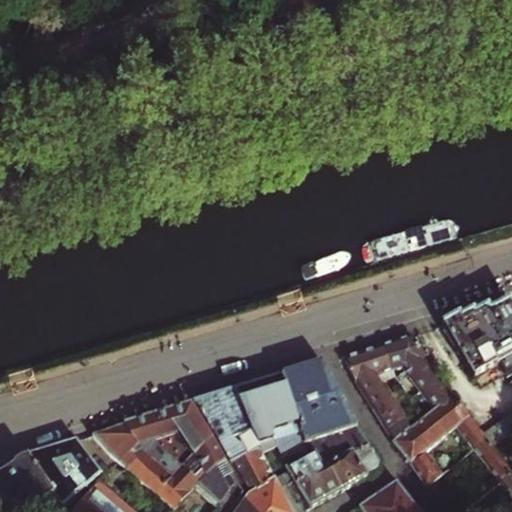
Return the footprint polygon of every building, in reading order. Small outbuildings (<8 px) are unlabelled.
[(511,307),(477,318),(444,329),(473,384),(496,370),(494,365),(497,363),(506,379),(511,375),(511,307)] [(391,373),(394,376),(396,380),(406,393),(413,388),(420,396),(438,381),(424,363),(427,362),(411,339),(400,343),(382,348),(391,373)] [(376,379),(378,382),(387,379),(394,376),(391,373),(382,348),(367,353),(347,359),(344,365),(355,386),(376,379)] [(305,372),(283,379),(309,461),(318,456),(327,470),(352,457),(369,448),(356,428),(343,404),(323,366),(305,372)] [(219,398),(195,406),(249,498),(274,483),(290,474),(289,471),(309,461),(283,379),(265,384),(219,398)] [(364,400),(372,413),(382,407),(380,403),(391,397),(386,389),(381,391),(378,382),(376,379),(355,386),(364,400)] [(452,399),(438,381),(420,396),(430,409),(434,414),(452,399)] [(389,439),(394,447),(412,432),(391,397),(380,403),(382,407),(372,413),(380,425),(389,439)] [(417,479),(432,466),(465,440),(469,445),(480,435),(452,399),(434,414),(423,423),(412,432),(429,452),(409,468),(413,473),(417,479)] [(164,415),(127,427),(134,450),(142,457),(144,455),(170,481),(180,472),(198,487),(201,483),(204,480),(224,463),(191,407),(164,415)] [(434,414),(430,409),(419,418),(423,423),(434,414)] [(511,414),(480,435),(498,458),(511,448),(511,414)] [(109,433),(92,439),(103,451),(109,458),(127,473),(142,457),(134,450),(127,427),(109,433)] [(402,459),(409,468),(429,452),(412,432),(394,447),(402,459)] [(499,484),(511,475),(480,435),(469,445),(474,451),(473,452),(499,484)] [(30,458),(62,508),(100,477),(76,444),(58,450),(30,458)] [(352,457),(367,480),(373,476),(376,474),(378,465),(369,448),(352,457)] [(144,455),(142,457),(127,473),(173,511),(198,487),(180,472),(170,481),(144,455)] [(296,511),(300,510),(301,511),(309,511),(314,510),(341,495),(327,470),(318,456),(309,461),(289,471),(290,474),(274,483),(278,492),(285,487),(295,507),(292,509),(294,511),(296,511)] [(327,470),(341,495),(356,486),(367,480),(352,457),(327,470)] [(8,474),(0,478),(0,504),(12,511),(65,511),(62,508),(30,458),(8,474)] [(233,511),(243,497),(224,463),(204,480),(201,483),(218,511),(233,511)] [(422,486),(426,490),(447,474),(443,469),(438,473),(432,466),(417,479),(422,486)] [(511,475),(499,484),(511,501),(511,475)] [(249,498),(244,504),(249,511),(301,511),(300,510),(296,511),(294,511),(292,509),(295,507),(285,487),(278,492),(274,483),(249,498)] [(440,510),(441,511),(464,511),(489,493),(481,484),(465,497),(462,492),(440,510)] [(126,511),(98,486),(74,511),(73,511),(126,511)] [(406,511),(412,508),(404,497),(396,487),(359,511),(406,511)]
